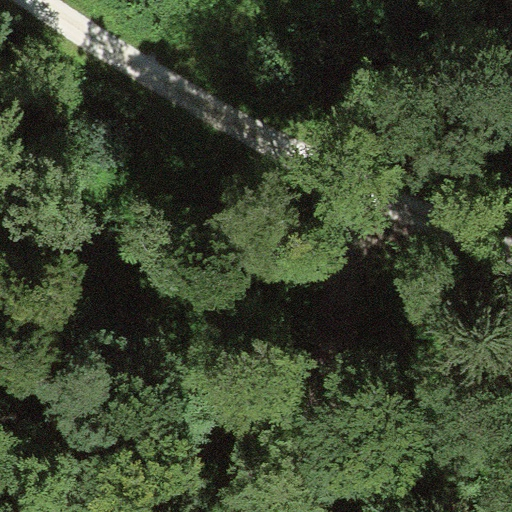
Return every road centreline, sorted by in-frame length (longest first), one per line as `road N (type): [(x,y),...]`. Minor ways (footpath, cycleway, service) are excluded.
road 1 (track): [(511,251),(410,207),(109,45),(47,0)]
road 2 (track): [(410,207),(347,409),(335,511)]
road 3 (track): [(109,45),(237,0)]
